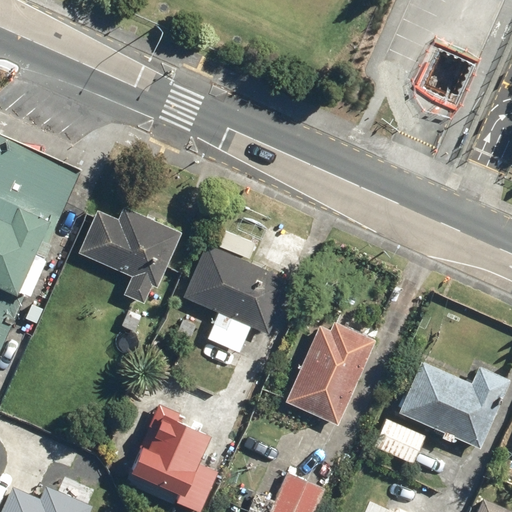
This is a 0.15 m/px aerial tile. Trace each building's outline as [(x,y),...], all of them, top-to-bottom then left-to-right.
[(0,134),(0,341),(76,168),(0,134)] [(222,203),(211,226),(243,241),(253,218),(222,203)] [(90,214),(71,255),(124,279),(116,297),(137,306),(145,288),(150,290),(175,236),(170,234),(170,232),(153,225),(153,226),(116,210),(111,221),(97,214),(96,216),(90,214)] [(285,284),(200,246),(176,299),(261,337),(285,284)] [(196,326),(178,317),(168,337),(187,346),(196,326)] [(278,405),(330,428),(369,343),(327,324),(323,332),(313,328),(278,405)] [(412,364),(390,415),(436,435),(434,441),(444,445),(446,440),(473,452),(503,383),(471,369),(464,387),(412,364)] [(116,475),(194,511),(213,472),(192,462),(202,440),(152,416),(134,453),(128,451),(116,475)] [(419,438),(380,422),(368,449),(407,466),(419,438)] [(511,463),(499,459),(491,480),(511,488),(511,463)] [(310,511),(321,489),(283,472),(264,511),(310,511)] [(8,488),(0,506),(0,511),(84,511),(87,506),(40,486),(34,499),(8,488)] [(508,511),(477,498),(470,511),(508,511)]
